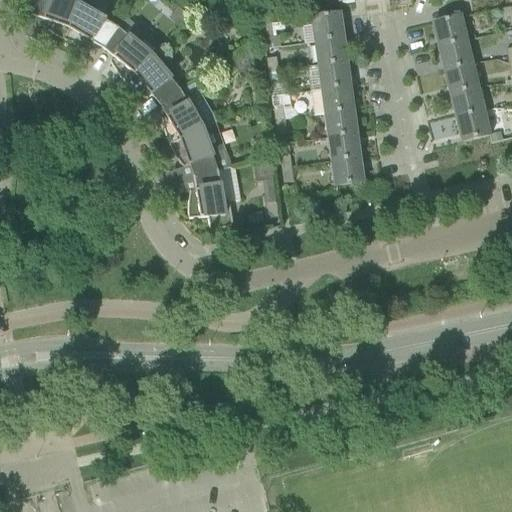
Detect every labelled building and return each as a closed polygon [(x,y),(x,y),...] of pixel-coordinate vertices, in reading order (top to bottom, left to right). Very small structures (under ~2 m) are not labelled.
[(34,0),(30,18),(42,22),(44,23),(41,28),(47,33),(52,37),(58,40),(63,43),(79,9),(83,0),(34,0)] [(91,45),(103,52),(118,31),(79,9),(63,43),(72,46),(80,49),(89,51),(91,45)] [(500,11),(502,25),(511,23),(511,22),(510,9),(500,11)] [(312,20),(316,44),(342,40),(339,17),(341,17),(340,16),(311,20),(311,21),(312,20)] [(433,26),(439,49),(465,43),(459,20),(461,19),(432,26),(432,27),(433,26)] [(271,26),(261,27),(262,34),(263,41),(264,51),(280,49),(279,37),(272,38),(271,26)] [(118,31),(103,52),(113,61),(109,65),(111,69),(114,74),(118,78),(121,82),(125,86),(152,59),(160,51),(137,32),(130,41),(118,31)] [(316,44),(319,68),(346,64),(342,40),(316,44)] [(439,49),(445,73),(471,67),(465,43),(439,49)] [(150,97),(159,108),(180,93),(152,59),(125,86),(131,92),(138,97),(146,102),(150,97)] [(265,61),(267,75),(277,74),(275,59),(265,61)] [(319,68),(322,92),(349,88),(346,64),(319,68)] [(445,73),(451,97),(476,90),(471,67),(445,73)] [(277,74),(267,75),(269,89),(279,88),(277,74)] [(322,92),(309,94),(313,118),(326,116),(352,112),(349,88),(322,92)] [(451,97),(456,120),(482,114),(476,90),(451,97)] [(180,93),(159,108),(166,120),(160,122),(162,131),(165,140),(168,148),(202,132),(201,131),(205,129),(193,108),(189,110),(180,93)] [(272,109),(274,123),(284,122),(282,107),(272,109)] [(326,116),(329,140),(356,136),(352,112),(326,116)] [(482,114),(456,120),(462,143),(461,143),(461,145),(490,137),(489,136),(488,137),(482,114)] [(284,122),(274,123),(276,137),(286,136),(284,122)] [(217,174),(210,156),(222,152),(213,128),(202,133),(202,132),(168,148),(171,154),(174,160),(178,165),(180,168),(182,170),(188,167),(192,180),(217,174)] [(499,134),(489,136),(490,137),(492,145),(501,143),(499,134)] [(329,140),(332,164),(359,160),(356,136),(329,140)] [(279,156),(281,171),(291,170),(289,155),(279,156)] [(359,160),(332,164),(336,188),(334,188),(335,189),(364,185),(364,184),(362,184),(359,160)] [(272,164),(252,166),(255,184),(274,182),(272,164)] [(180,170),(165,172),(168,196),(182,194),(180,170)] [(291,170),(281,171),(283,185),(293,183),(291,170)] [(217,174),(192,180),(195,194),(189,194),(187,203),(187,212),(187,222),(207,220),(209,235),(232,229),(228,204),(222,204),(217,174)]
